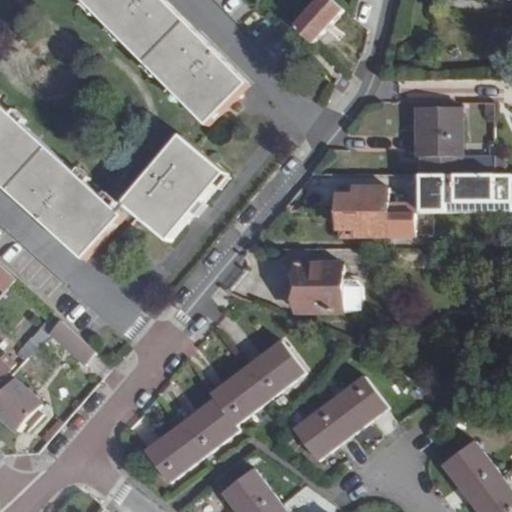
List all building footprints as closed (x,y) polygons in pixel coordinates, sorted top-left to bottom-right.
[(150,0),(88,0),(193,106),(224,75),(150,0)] [(231,68),(165,0),(150,0),(224,75),(231,68)] [(318,38),(348,8),(338,0),(324,0),(302,24),(318,38)] [(0,162),(96,248),(125,215),(0,102),(0,162)] [(422,176),(462,176),(462,109),(421,108),(420,163),(422,162),(422,176)] [(185,136),(127,204),(172,241),(229,173),(185,136)] [(0,179),(87,259),(96,248),(0,162),(0,179)] [(342,186),(343,211),(400,212),(400,198),(393,198),(393,179),(358,179),(358,187),(342,186)] [(400,212),(343,211),(343,229),(359,229),(359,236),(393,237),(393,217),(400,217),(400,212)] [(0,282),(11,293),(20,282),(0,263),(0,282)] [(347,310),(346,263),(301,263),(301,311),(347,310)] [(62,325),(50,337),(86,368),(96,355),(62,325)] [(215,395),(218,399),(238,426),(307,373),(285,343),(215,395)] [(0,374),(9,365),(6,361),(9,357),(2,350),(0,351),(0,374)] [(391,407),(367,378),(299,430),(322,460),(391,407)] [(22,381),(0,405),(0,407),(24,432),(49,405),(22,381)] [(238,426),(218,399),(149,451),(172,484),(241,430),(238,426)] [(511,511),(511,488),(477,443),(447,467),(482,511),(511,511)] [(288,511),(257,471),(226,494),(240,511),(288,511)]
